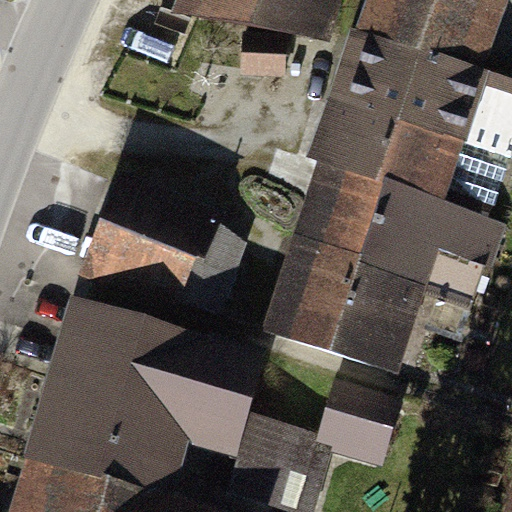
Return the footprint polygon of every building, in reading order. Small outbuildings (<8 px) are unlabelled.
[(331,0),(170,0),(166,12),(306,66),(331,0)] [(345,0),(334,30),(292,160),(304,164),(245,325),(377,369),(411,268),(486,288),(504,227),(427,205),(500,0),(345,0)] [(202,206),(102,171),(69,266),(169,301),(202,206)] [(248,352),(53,299),(0,492),(0,511),(216,511),(159,495),(174,445),(222,458),(248,352)] [(235,484),(318,506),(333,448),(387,462),(405,390),(337,373),(324,423),(255,406),(235,484)] [(511,511),(511,443),(493,511),(511,511)]
